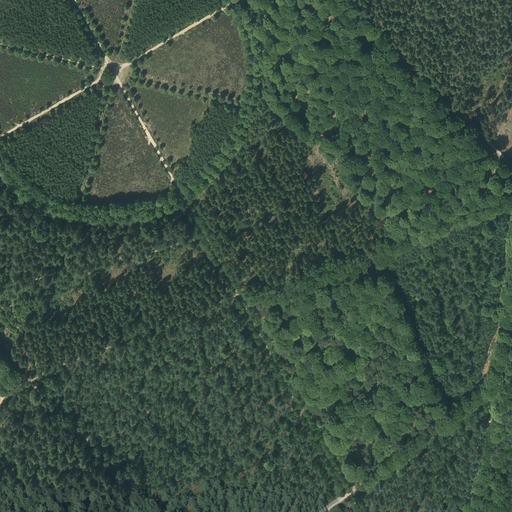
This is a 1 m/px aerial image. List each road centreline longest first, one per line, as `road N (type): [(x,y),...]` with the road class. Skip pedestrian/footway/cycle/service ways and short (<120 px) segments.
road 1 (unknown): [(511,196),(428,229),(353,284),(246,336),(163,400),(93,437),(21,511)]
road 2 (track): [(0,154),(25,181),(73,207),(127,209),(184,194),(219,162),(247,103),(252,46),(235,0)]
road 3 (track): [(350,490),(206,233)]
road 4 (track): [(511,184),(239,293)]
road 5 (track): [(0,352),(27,382),(239,293)]
road 6 (track): [(355,0),(511,166)]
road 7 (track): [(206,233),(0,285)]
road 8 (track): [(8,393),(27,382),(155,511)]
road 9 (track): [(206,233),(117,75)]
road 10 (unknown): [(338,511),(457,425),(472,402)]
road 11 (track): [(168,511),(305,410)]
road 12 (unknown): [(501,379),(465,511)]
road 13 (track): [(73,207),(110,78)]
road 14 (track): [(119,64),(235,0)]
road 15 (track): [(247,103),(119,71)]
road 16 (track): [(0,137),(103,75)]
